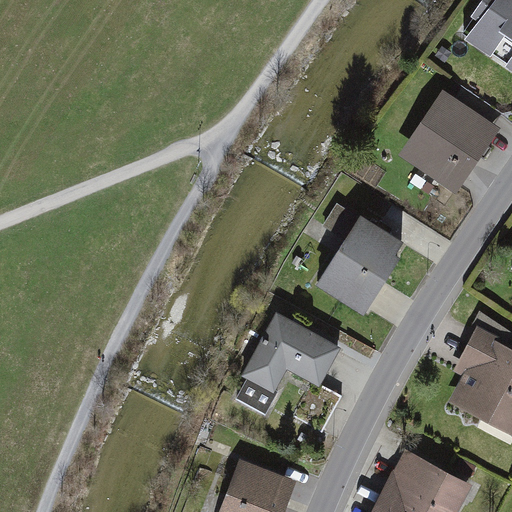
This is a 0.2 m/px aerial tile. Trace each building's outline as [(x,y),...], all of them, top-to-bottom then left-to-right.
[(511,0),(497,0),(469,44),(511,71),(511,0)] [(399,156),(456,193),(498,128),(441,92),(399,156)] [(359,218),(316,285),(365,316),(408,249),(359,218)] [(278,399),(290,377),(321,394),(343,355),(280,320),(259,360),(247,381),(278,399)] [(459,377),(466,381),(452,408),(511,439),(511,354),(479,338),(459,377)] [(396,479),(385,500),(408,511),(463,511),(475,491),(410,457),(398,480),(396,479)] [(237,460),(218,511),(283,511),(295,480),(237,460)] [(408,511),(385,500),(379,511),(408,511)]
